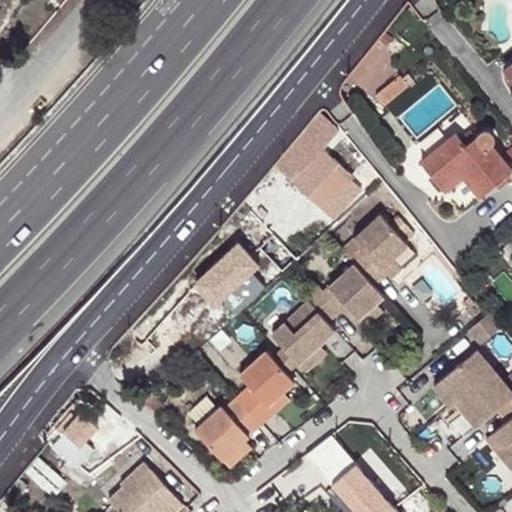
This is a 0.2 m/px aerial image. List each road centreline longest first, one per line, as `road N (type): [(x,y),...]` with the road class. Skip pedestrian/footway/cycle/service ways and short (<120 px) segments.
road 1 (tertiary): [(85,363),(386,0)]
road 2 (tertiary): [(351,0),(65,346)]
road 3 (motorway): [(0,332),(146,174),(290,0)]
road 4 (residential): [(229,502),(347,406),(363,403),(379,409),(467,511)]
road 5 (motorway): [(208,0),(0,237)]
road 6 (residential): [(85,363),(229,502)]
road 7 (residential): [(102,0),(0,128)]
road 8 (tertiary): [(0,473),(85,363)]
